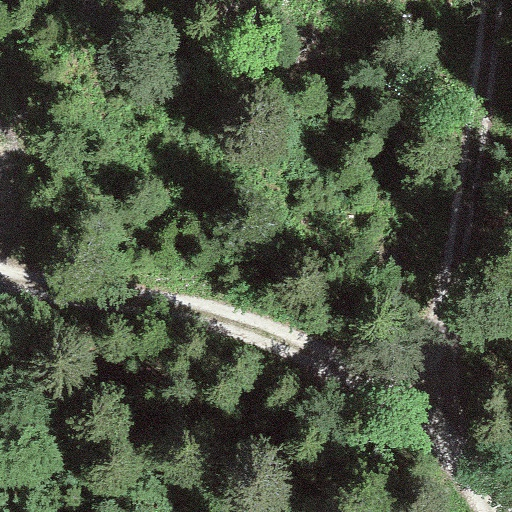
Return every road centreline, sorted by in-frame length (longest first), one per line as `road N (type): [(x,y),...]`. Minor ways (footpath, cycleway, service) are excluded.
road 1 (track): [(488,0),(450,451),(492,511)]
road 2 (track): [(450,451),(353,378),(272,334),(169,305),(0,284)]
